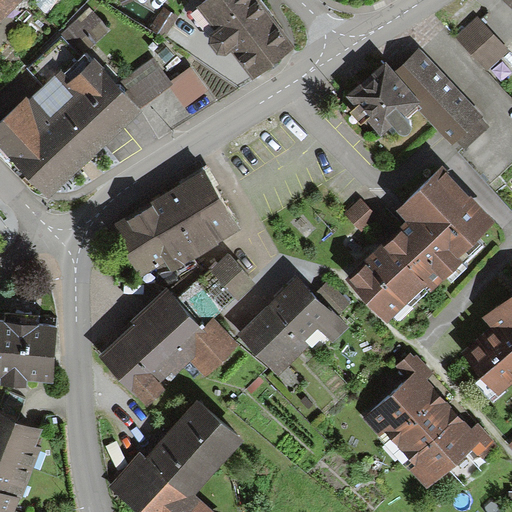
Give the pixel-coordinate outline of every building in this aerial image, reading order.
[(0,0),(0,14),(14,0),(0,0)] [(297,47),(261,0),(208,0),(199,7),(218,31),(212,35),(210,41),(217,53),(225,54),(231,49),(254,79),(297,47)] [(511,0),(503,0),(511,8),(511,0)] [(164,6),(152,25),(167,34),(179,15),(164,6)] [(477,15),(455,36),(486,69),(508,49),(477,15)] [(0,116),(0,136),(48,187),(142,97),(84,37),(0,116)] [(388,63),(347,100),(357,111),(352,116),(364,129),(369,125),(383,141),(395,129),(400,134),(404,135),(409,133),(412,128),(412,123),(408,118),(419,109),(460,155),(488,130),(480,122),(484,118),(422,52),(397,73),(388,63)] [(171,82),(188,107),(213,90),(196,65),(171,82)] [(240,220),(203,160),(112,215),(144,267),(167,253),(172,261),(240,220)] [(443,166),(398,209),(409,221),(347,280),(389,323),(426,287),(430,292),(463,261),(460,258),(497,222),(443,166)] [(361,198),(345,213),(362,232),(379,217),(361,198)] [(180,290),(203,315),(212,307),(215,311),(254,274),(227,246),(180,290)] [(302,271),(272,299),(308,338),(320,326),(333,340),(352,323),(340,310),(352,299),(328,275),(316,286),(302,271)] [(169,280),(135,313),(138,316),(104,349),(147,393),(189,352),(205,369),(239,336),(215,311),(212,307),(203,315),(180,290),(169,280)] [(511,292),(483,318),(497,333),(470,357),(502,393),(511,384),(511,292)] [(276,368),(308,338),(272,299),(240,329),(276,368)] [(60,312),(0,308),(0,369),(3,369),(3,375),(28,377),(29,370),(56,371),(60,312)] [(422,358),(360,413),(423,483),(485,427),(422,358)] [(246,428),(198,385),(109,484),(140,511),(224,511),(194,485),(246,428)] [(41,418),(0,401),(0,511),(14,511),(44,436),(37,433),(41,418)]
